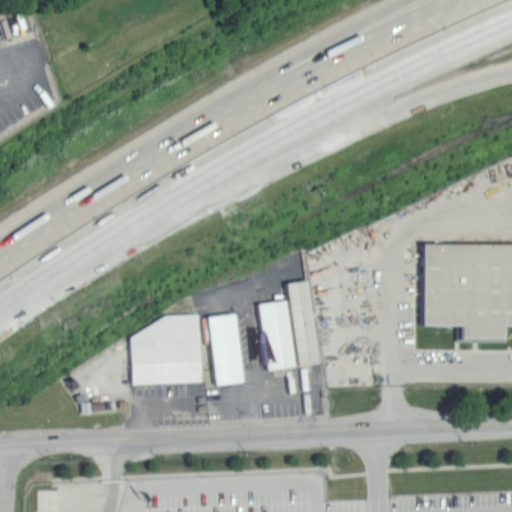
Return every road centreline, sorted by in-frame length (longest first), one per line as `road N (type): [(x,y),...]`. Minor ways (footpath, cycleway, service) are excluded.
road 1 (motorway): [(16,295),(257,146),(511,19)]
road 2 (motorway): [(16,295),(368,121),(511,67)]
road 3 (motorway): [(454,0),(196,133),(0,254)]
road 4 (secondary): [(511,420),(0,442)]
road 5 (motorway): [(405,0),(196,133)]
